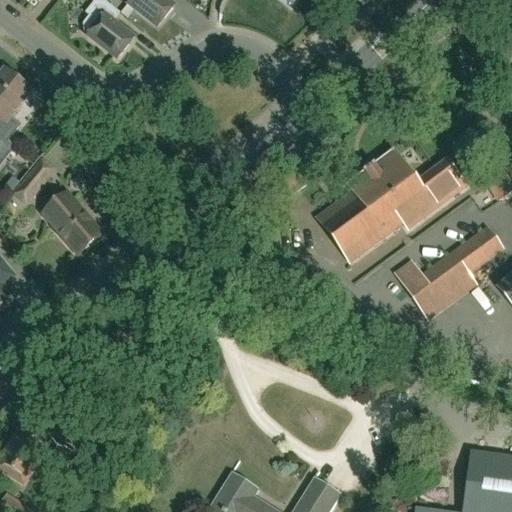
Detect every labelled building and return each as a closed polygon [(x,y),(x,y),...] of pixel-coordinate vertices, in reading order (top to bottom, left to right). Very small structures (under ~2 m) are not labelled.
[(85,35),(89,37),(88,38),(118,62),(134,41),(112,24),(120,15),(100,0),(99,0),(87,15),(91,18),(84,27),(85,35)] [(158,30),(174,9),(162,0),(133,0),(129,6),(158,30)] [(0,140),(6,145),(20,128),(10,120),(31,94),(4,73),(0,77),(0,140)] [(6,145),(0,140),(0,170),(15,152),(6,145)] [(407,232),(464,190),(446,165),(416,186),(393,155),(346,189),(351,196),(316,221),(349,265),(402,226),(407,232)] [(52,173),(39,163),(13,199),(26,208),(52,173)] [(288,201),(309,187),(295,168),(275,182),(288,201)] [(498,202),(511,194),(511,180),(507,174),(488,188),(498,202)] [(101,238),(65,197),(43,217),(79,258),(89,249),(93,249),(99,243),(99,239),(101,238)] [(468,276),(503,251),(487,230),(421,278),(412,265),(395,278),(428,323),(476,288),(468,276)] [(6,307),(18,297),(7,285),(13,281),(0,265),(0,321),(11,313),(6,307)] [(511,277),(498,290),(511,306),(511,277)] [(17,343),(0,359),(0,374),(25,351),(17,343)] [(0,471),(22,485),(43,450),(17,434),(0,461),(0,471)] [(511,511),(511,460),(471,455),(462,511),(421,511),(415,511),(414,511),(511,511)] [(331,511),(341,498),(314,481),(293,511),(273,511),(254,499),(258,493),(231,476),(208,511),(331,511)] [(0,511),(31,511),(7,497),(0,508),(0,511)]
